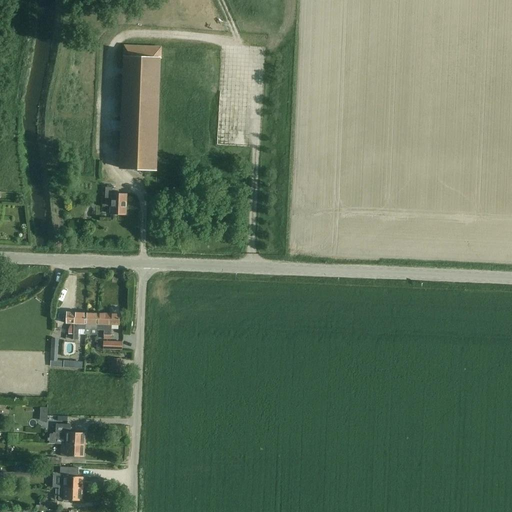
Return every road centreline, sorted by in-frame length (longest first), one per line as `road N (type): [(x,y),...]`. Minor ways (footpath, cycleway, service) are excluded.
road 1 (tertiary): [(511,278),(142,263)]
road 2 (unclassified): [(131,511),(142,263)]
road 3 (tertiary): [(142,263),(0,257)]
